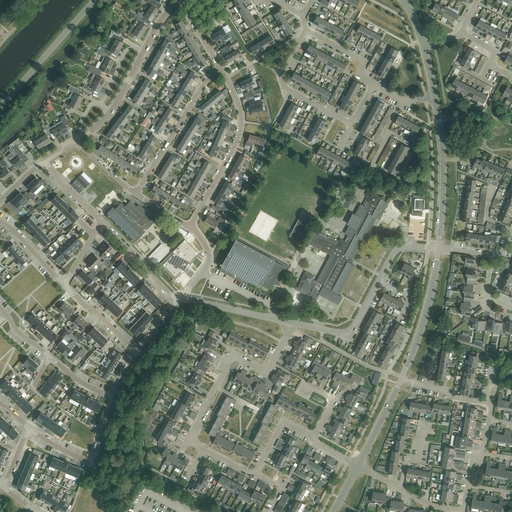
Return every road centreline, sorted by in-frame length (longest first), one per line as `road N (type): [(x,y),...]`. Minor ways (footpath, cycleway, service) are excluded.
road 1 (residential): [(187,439),(231,358),(266,369),(289,322)]
road 2 (residential): [(189,227),(241,122),(220,69)]
road 3 (unclassified): [(438,249),(434,97)]
road 4 (residential): [(135,193),(220,69)]
road 5 (tertiary): [(0,107),(94,0)]
road 6 (residential): [(350,124),(284,88),(281,73),(304,31)]
road 7 (unclassified): [(401,378),(438,249)]
